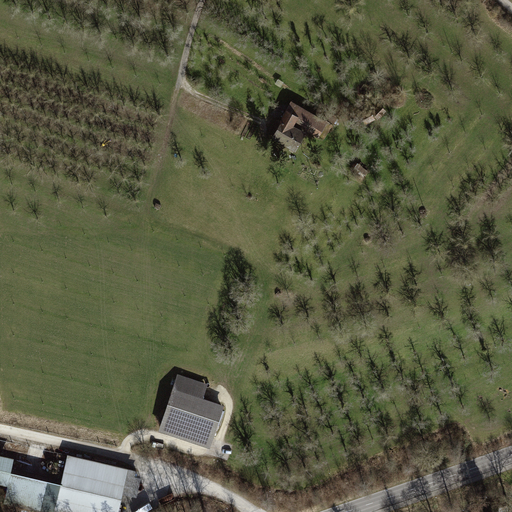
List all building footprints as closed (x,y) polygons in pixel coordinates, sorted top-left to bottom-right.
[(329,122),(292,102),(281,122),(277,120),(270,133),(274,135),(273,138),(297,152),(302,143),(307,133),(296,127),(296,125),(320,139),(321,137),(329,122)] [(377,105),(370,113),(372,117),(376,121),(385,111),(377,105)] [(359,116),(363,125),(373,120),(372,117),(370,113),(369,111),(359,116)] [(333,125),(329,122),(321,137),(325,139),(333,125)] [(224,403),(173,386),(160,426),(210,443),(224,403)] [(9,459),(0,456),(0,476),(0,477),(0,478),(0,481),(12,484),(8,500),(56,511),(55,511),(117,511),(128,469),(69,455),(62,487),(6,474),(9,459)]
